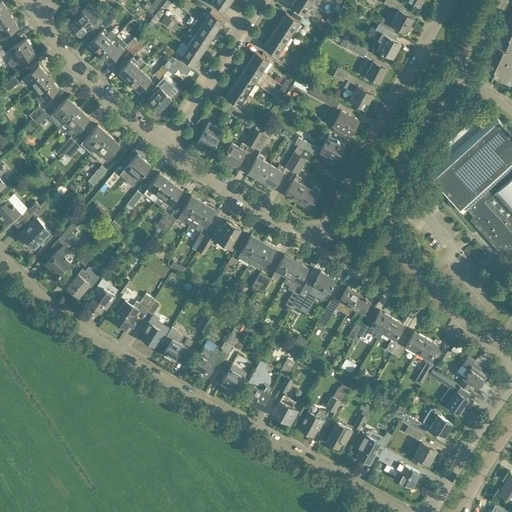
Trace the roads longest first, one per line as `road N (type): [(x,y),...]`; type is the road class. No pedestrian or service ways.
road 1 (residential): [(404,511),(100,345),(0,261)]
road 2 (residential): [(321,233),(450,0)]
road 3 (residential): [(321,233),(266,215),(164,145)]
road 4 (residential): [(164,145),(73,62),(39,18)]
road 5 (residential): [(164,145),(261,0)]
road 6 (tertiary): [(380,211),(454,73)]
road 7 (tertiary): [(511,380),(432,511)]
road 8 (residential): [(321,233),(328,253),(412,307),(435,291)]
